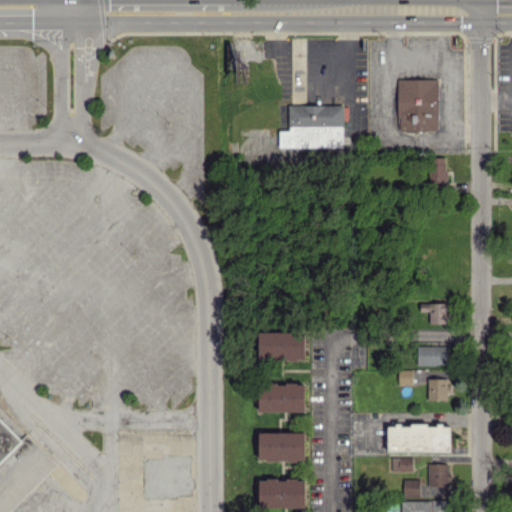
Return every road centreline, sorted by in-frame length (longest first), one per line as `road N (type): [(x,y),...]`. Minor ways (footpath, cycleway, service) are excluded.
road 1 (residential): [(482,13),(482,511)]
road 2 (secondary): [(77,23),(287,23)]
road 3 (secondary): [(287,23),(458,22),(482,13)]
road 4 (residential): [(328,511),(331,333)]
road 5 (residential): [(331,333),(482,332)]
